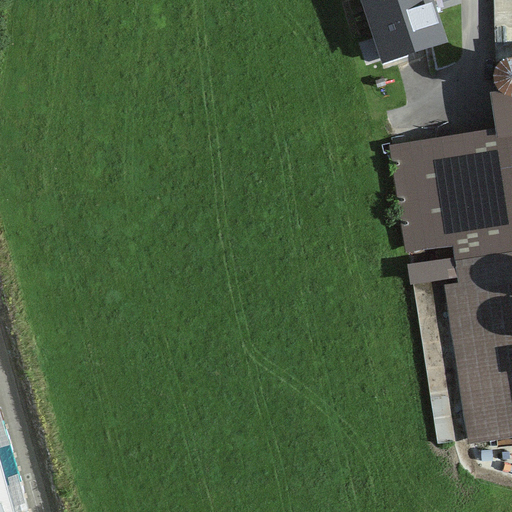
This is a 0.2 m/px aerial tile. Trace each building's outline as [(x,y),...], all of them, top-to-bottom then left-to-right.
[(429,11),(424,0),(373,0),(360,5),(383,72),(442,51),(429,11)] [(424,0),(429,11),(460,0),(424,0)] [(495,86),(499,94),(508,100),(511,99),(511,62),(506,63),(499,68),(494,77),(495,86)] [(511,439),(511,100),(492,104),(497,137),(394,151),(407,252),(452,246),(457,286),(447,287),(469,445),(511,439)] [(9,511),(0,479),(0,511),(9,511)]
